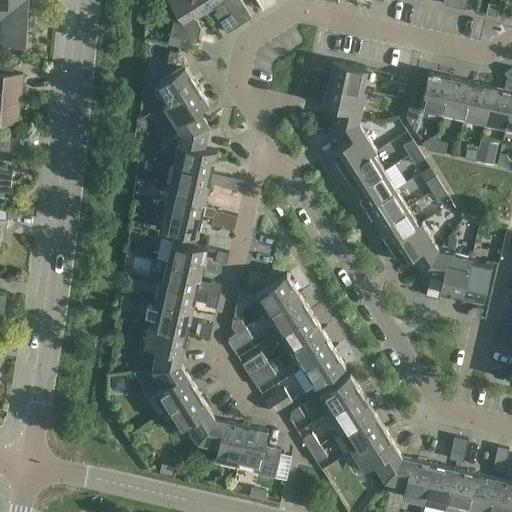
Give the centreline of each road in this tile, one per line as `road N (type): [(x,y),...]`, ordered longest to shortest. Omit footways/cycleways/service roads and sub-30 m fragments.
road 1 (residential): [(32,465),(86,0)]
road 2 (residential): [(511,42),(486,53),(286,14),(246,41),(238,71),(269,145)]
road 3 (residential): [(292,469),(296,447),(282,423),(250,408),(220,366),(221,326),(269,145)]
road 4 (residential): [(269,145),(431,395),(452,412)]
road 5 (residential): [(240,511),(32,465)]
road 6 (residential): [(452,412),(467,359),(490,322),(504,259)]
